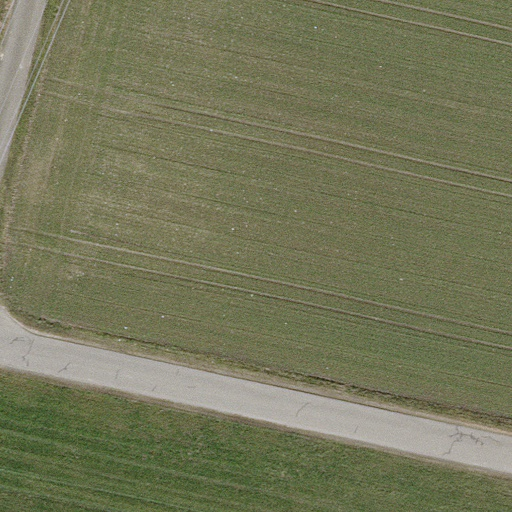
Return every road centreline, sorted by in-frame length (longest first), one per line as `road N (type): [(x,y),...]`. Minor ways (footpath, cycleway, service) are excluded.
road 1 (tertiary): [(511,458),(0,347)]
road 2 (track): [(0,125),(32,0)]
